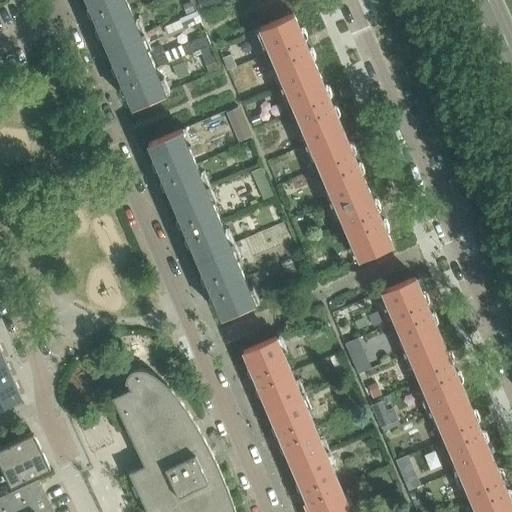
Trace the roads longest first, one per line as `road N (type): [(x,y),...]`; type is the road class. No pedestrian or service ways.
road 1 (residential): [(267,511),(50,0)]
road 2 (residential): [(511,384),(344,0)]
road 3 (residential): [(46,395),(0,279)]
road 4 (residential): [(46,395),(91,511)]
